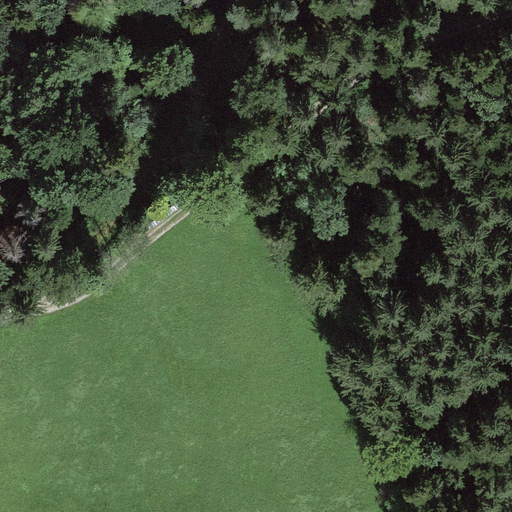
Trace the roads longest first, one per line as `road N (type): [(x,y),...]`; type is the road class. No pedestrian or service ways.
road 1 (track): [(511,10),(425,31),(85,294),(0,321)]
road 2 (track): [(241,0),(179,133),(63,277),(22,313)]
